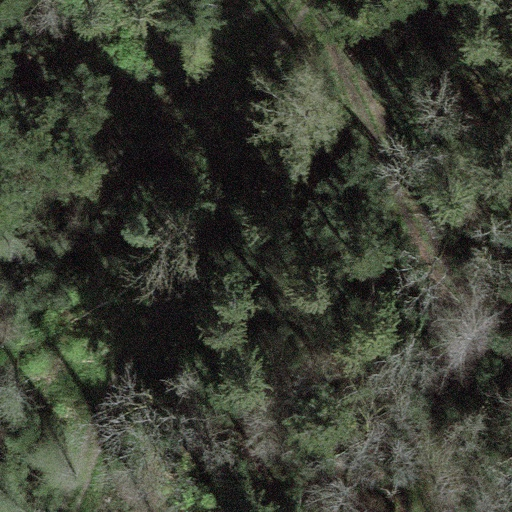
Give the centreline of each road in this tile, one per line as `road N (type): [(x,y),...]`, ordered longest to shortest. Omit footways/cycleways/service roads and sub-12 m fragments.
road 1 (track): [(65,511),(103,437),(273,0)]
road 2 (track): [(350,0),(449,233),(511,271)]
